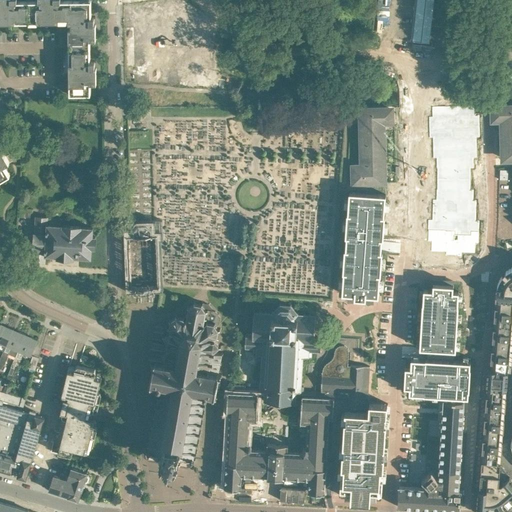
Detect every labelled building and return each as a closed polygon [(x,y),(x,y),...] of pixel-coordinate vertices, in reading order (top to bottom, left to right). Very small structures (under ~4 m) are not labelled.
[(71,23),(71,0),(61,0),(60,0),(38,0),(39,1),(17,1),(17,0),(0,0),(0,22),(19,22),(19,23),(29,23),(29,19),(37,18),(37,22),(62,21),(62,23),(71,23)] [(91,17),(91,12),(91,0),(71,0),(71,23),(71,28),(69,28),(69,41),(72,41),(73,59),(69,59),(70,84),(68,84),(68,94),(91,94),(91,83),(97,83),(97,74),(100,74),(100,64),(95,64),(95,61),(90,61),(90,39),(96,39),(96,30),(99,30),(99,21),(95,21),(94,17),(91,17)] [(208,0),(171,0),(138,6),(143,33),(151,32),(153,40),(189,34),(191,41),(197,40),(199,53),(197,53),(198,61),(152,64),(153,91),(161,91),(161,99),(223,95),(221,54),(222,54),(219,34),(215,35),(208,0)] [(428,229),(428,241),(431,241),(431,250),(431,251),(437,251),(443,252),(446,252),(445,256),(460,256),(461,256),(462,252),(475,253),(475,243),(477,243),(478,243),(479,221),(476,221),(476,200),(473,200),(473,190),(472,190),(470,190),(470,179),(470,168),(473,168),(474,168),(473,157),(477,157),(476,137),(480,137),(479,115),(478,115),(476,115),(476,108),(475,105),(471,105),(468,105),(434,106),(432,106),(432,107),(432,112),(432,116),(428,116),(429,138),(432,138),(433,158),(436,158),(436,168),(437,169),(437,182),(437,189),(436,189),(436,199),(432,199),(432,219),(428,219),(428,221),(428,229)] [(511,105),(493,106),(493,119),(502,119),(503,158),(511,158),(511,105)] [(384,182),(383,122),(392,122),(391,109),(361,109),(362,166),(353,166),(354,182),(384,182)] [(0,180),(10,175),(4,165),(10,162),(5,154),(8,153),(3,145),(0,146),(0,180)] [(344,272),(342,293),(349,294),(348,301),(373,303),(374,296),(379,296),(383,251),(375,251),(376,238),(383,239),(385,216),(384,216),(386,195),(363,193),(358,192),(350,192),(348,213),(347,213),(346,236),(347,236),(346,249),(345,249),(343,272),(344,272)] [(33,261),(46,262),(46,255),(57,256),(57,257),(74,258),(74,257),(91,258),(92,248),(95,248),(96,236),(93,236),(93,227),(63,225),(63,218),(36,217),(33,261)] [(511,217),(500,221),(496,264),(494,290),(493,290),(492,291),(492,292),(492,293),(492,294),(492,295),(493,295),(493,296),(494,296),(494,298),(492,319),(494,319),(494,321),(495,321),(494,326),(493,342),(493,347),(492,347),(490,369),(488,368),(487,387),(488,387),(487,394),(487,393),(486,409),(486,415),(485,415),(484,431),(484,437),(483,437),(482,452),(483,452),(482,459),(481,467),(481,472),(480,482),(480,483),(481,483),(480,483),(481,483),(481,487),(480,487),(480,488),(478,488),(477,511),(488,511),(493,511),(494,511),(501,509),(502,510),(505,508),(511,502),(511,478),(511,477),(510,475),(509,475),(508,474),(509,473),(507,472),(503,467),(502,465),(501,466),(500,464),(500,462),(501,462),(501,461),(500,461),(501,454),(503,438),(502,438),(503,432),(504,417),(504,411),(505,411),(506,395),(506,388),(507,388),(508,368),(511,369),(511,364),(511,363),(511,217)] [(160,286),(159,276),(159,275),(158,275),(158,267),(159,267),(159,265),(158,265),(158,256),(159,256),(159,255),(158,255),(158,247),(158,245),(157,245),(157,236),(158,236),(158,235),(159,235),(159,224),(147,225),(147,223),(139,223),(138,224),(138,225),(134,230),(128,229),(128,235),(128,237),(129,236),(131,286),(130,286),(130,287),(160,286)] [(423,303),(420,347),(456,350),(458,305),(459,291),(453,290),(454,284),(453,284),(453,280),(429,279),(429,289),(424,289),(423,303)] [(196,458),(207,396),(211,397),(212,396),(214,397),(215,394),(218,394),(222,374),(218,373),(222,354),(223,354),(223,353),(222,353),(222,352),(221,353),(214,351),(221,346),(221,345),(219,337),(220,329),(220,328),(219,329),(216,325),(219,323),(220,316),(215,311),(212,310),(212,308),(209,304),(195,301),(194,301),(188,306),(187,306),(186,314),(184,316),(177,314),(176,315),(169,319),(169,320),(170,321),(168,325),(165,324),(165,327),(155,325),(155,324),(155,325),(154,325),(148,362),(149,362),(149,363),(151,363),(150,364),(151,364),(148,381),(151,382),(151,383),(151,385),(153,386),(158,387),(146,449),(148,450),(149,450),(149,453),(150,453),(150,451),(160,452),(160,453),(161,454),(163,455),(162,458),(159,458),(158,459),(162,460),(161,464),(177,466),(177,463),(181,463),(181,462),(178,461),(179,456),(192,458),(192,460),(193,461),(193,458),(194,458),(196,458)] [(246,334),(245,347),(255,348),(254,354),(263,355),(261,383),(258,383),(258,388),(258,393),(265,394),(264,401),(294,402),(294,395),(301,396),(301,392),(303,392),(303,386),(301,386),(303,362),(303,357),(311,357),(311,351),(317,352),(321,352),(321,338),(317,338),(317,337),(315,337),(315,334),(315,321),(318,321),(318,319),(315,319),(316,315),(310,315),(311,313),(309,312),(309,315),(305,315),(305,312),(303,312),(303,315),(297,314),(298,313),(301,313),(300,312),(298,312),(291,306),(292,304),(291,304),(289,306),(282,305),(281,303),(279,303),(280,305),(273,312),(271,311),(270,312),(272,313),(266,313),(266,311),(264,311),(264,313),(254,312),(253,333),(250,333),(250,334),(246,334)] [(0,349),(4,351),(14,329),(2,324),(0,327),(0,349)] [(15,356),(26,334),(14,329),(4,351),(0,358),(0,362),(4,365),(9,353),(15,356)] [(19,364),(24,352),(31,355),(38,339),(26,334),(15,356),(8,373),(11,375),(16,363),(19,364)] [(322,375),(321,392),(335,393),(334,398),(349,399),(348,407),(367,408),(368,402),(368,395),(368,394),(370,365),(363,365),(360,365),(351,364),(351,365),(347,365),(347,362),(348,353),(348,351),(347,350),(347,349),(346,347),(345,346),(343,346),(342,346),(340,346),(338,346),(337,347),(336,348),(336,349),(335,350),(335,351),(335,352),(335,354),(334,356),(333,357),(332,359),(331,360),(329,361),(327,362),(325,364),(324,366),(323,368),(323,371),(322,375)] [(35,369),(39,358),(33,356),(29,367),(35,369)] [(405,366),(404,386),(410,386),(409,392),(410,392),(439,394),(468,395),(469,389),(470,367),(470,360),(455,360),(425,358),(425,359),(411,358),(411,359),(407,359),(406,367),(405,366)] [(51,451),(64,454),(72,456),(73,449),(88,452),(89,446),(91,446),(93,445),(98,428),(96,426),(94,425),(102,395),(100,392),(98,391),(103,375),(96,373),(97,372),(95,369),(78,365),(76,366),(75,368),(69,366),(62,394),(65,395),(51,451)] [(226,473),(225,486),(241,487),(242,474),(248,474),(272,476),(279,476),(310,478),(309,491),(325,492),(326,469),(327,455),(326,455),(329,422),(329,417),(333,418),(334,400),(334,398),(335,393),(321,392),(315,392),(303,392),(301,392),(301,396),(300,414),(300,420),(301,420),(301,428),(307,428),(306,447),(305,447),(304,447),(303,448),(303,449),(303,450),(304,451),(305,451),(305,452),(287,451),(288,444),(267,443),(267,450),(249,449),(250,448),(251,448),(251,447),(252,446),(252,445),(251,444),(250,443),(249,443),(248,443),(247,444),(249,421),(250,421),(255,422),(256,420),(256,418),(257,418),(257,412),(258,393),(258,388),(246,388),(246,385),(235,385),(234,392),(228,391),(227,411),(230,411),(227,463),(226,471),(226,473)] [(0,468),(18,474),(17,476),(27,478),(45,417),(36,414),(36,412),(30,410),(29,412),(18,409),(3,405),(4,401),(20,405),(24,407),(27,397),(22,396),(22,397),(11,394),(10,394),(10,393),(1,391),(0,390),(0,468)] [(345,410),(341,488),(352,488),(351,500),(370,501),(371,490),(382,490),(387,403),(370,402),(369,412),(345,410)] [(398,501),(398,506),(460,510),(461,490),(459,489),(464,405),(444,404),(443,408),(439,479),(438,479),(431,471),(423,478),(430,487),(429,487),(399,485),(398,501)] [(89,475),(86,474),(87,472),(72,467),(69,475),(61,473),(60,476),(54,474),(49,489),(68,495),(68,496),(78,499),(84,481),(86,482),(88,481),(90,477),(89,475)] [(28,511),(29,510),(0,501),(0,511),(28,511)]
